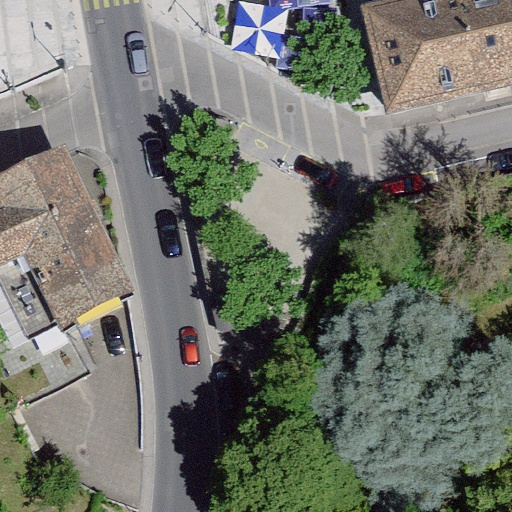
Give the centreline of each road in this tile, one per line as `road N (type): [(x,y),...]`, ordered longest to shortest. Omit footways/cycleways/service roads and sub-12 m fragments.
road 1 (residential): [(123,53),(418,170),(511,148)]
road 2 (tertiary): [(132,109),(189,382),(185,511)]
road 3 (residential): [(0,160),(132,109)]
